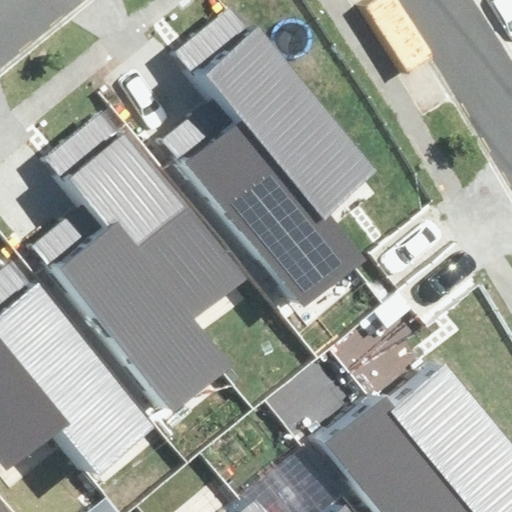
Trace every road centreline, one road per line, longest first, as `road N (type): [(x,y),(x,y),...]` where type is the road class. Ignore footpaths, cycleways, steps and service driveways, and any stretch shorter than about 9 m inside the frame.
road 1 (residential): [(86,511),(388,267)]
road 2 (residential): [(418,0),(511,137)]
